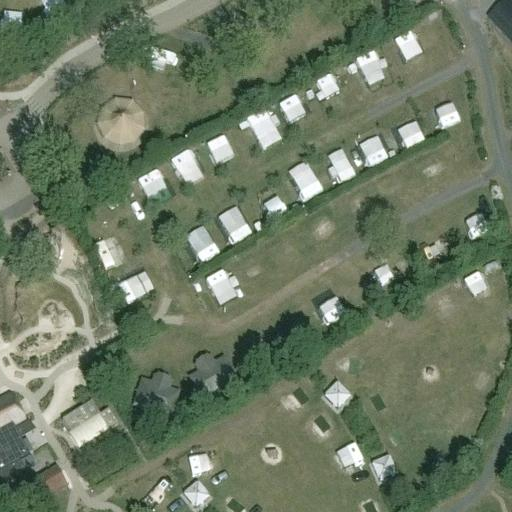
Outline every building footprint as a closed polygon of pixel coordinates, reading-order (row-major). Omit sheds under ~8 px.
[(49,0),(52,12),(77,6),(75,0),(49,0)] [(511,0),(510,0),(489,20),(511,44),(511,0)] [(398,67),(418,61),(414,47),(394,53),(398,67)] [(156,65),(163,78),(177,70),(170,57),(156,65)] [(373,57),(358,65),(371,89),(386,80),(373,57)] [(128,69),(115,74),(127,103),(140,98),(128,69)] [(25,89),(37,113),(67,98),(55,74),(25,89)] [(332,99),(348,86),(338,74),(322,87),(332,99)] [(45,111),(61,154),(85,145),(70,103),(45,111)] [(404,139),(410,151),(431,142),(426,129),(404,139)] [(197,152),(178,159),(191,190),(210,182),(197,152)] [(142,183),(154,207),(173,198),(161,173),(142,183)] [(305,193),(308,207),(327,202),(324,188),(305,193)] [(242,246),(261,234),(248,214),(230,226),(242,246)] [(198,251),(215,245),(210,231),(193,236),(198,251)] [(115,244),(123,261),(137,255),(129,237),(115,244)] [(114,243),(103,246),(110,270),(121,267),(114,243)] [(200,253),(207,268),(226,258),(219,243),(200,253)] [(143,299),(151,295),(143,275),(135,278),(143,299)] [(477,303),(492,296),(482,275),(467,283),(477,303)] [(132,278),(121,284),(134,307),(144,302),(132,278)] [(337,384),(325,398),(337,410),(350,397),(337,384)] [(9,396),(0,401),(0,473),(28,459),(13,430),(24,424),(9,396)] [(98,417),(89,404),(60,423),(88,464),(116,444),(107,431),(116,426),(106,411),(98,417)] [(380,425),(388,444),(398,440),(389,421),(380,425)] [(389,458),(373,466),(380,482),(396,475),(389,458)] [(0,511),(23,511),(31,508),(66,488),(56,470),(0,501),(0,511)] [(197,484),(183,496),(195,509),(209,497),(197,484)]
